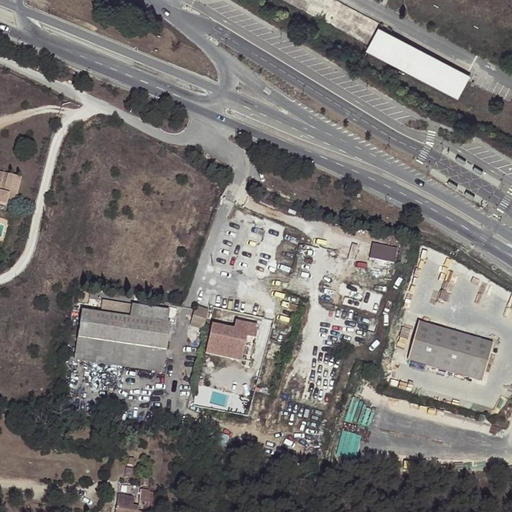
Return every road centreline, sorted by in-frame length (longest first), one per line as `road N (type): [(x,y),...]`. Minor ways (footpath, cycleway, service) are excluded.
road 1 (secondary): [(222,92),(17,8)]
road 2 (secondary): [(324,163),(511,261)]
road 3 (unclassified): [(0,274),(21,264),(67,119),(97,106)]
road 4 (tertiary): [(324,163),(397,186),(511,251)]
road 5 (tertiary): [(372,157),(231,64)]
road 6 (unclassified): [(68,55),(207,102),(222,92)]
road 7 (secondary): [(511,238),(372,157)]
road 8 (secondary): [(68,55),(212,114)]
road 9 (unknown): [(198,274),(273,304),(257,370)]
road 10 (unclassified): [(348,146),(237,107),(224,104),(212,114)]
road 11 (secondary): [(348,146),(222,92)]
road 12 (unclassified): [(97,106),(187,140),(205,131),(212,114)]
road 13 (secondary): [(212,114),(324,163)]
